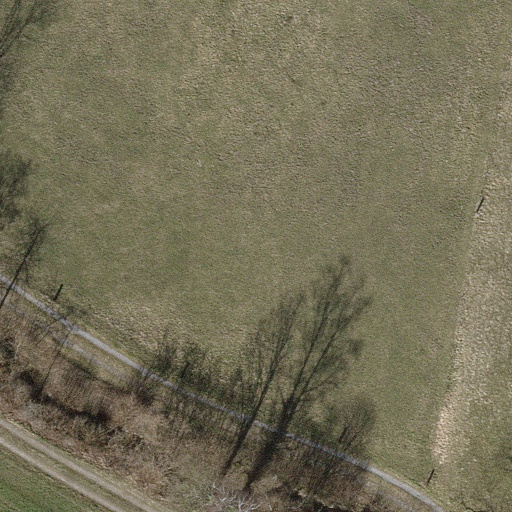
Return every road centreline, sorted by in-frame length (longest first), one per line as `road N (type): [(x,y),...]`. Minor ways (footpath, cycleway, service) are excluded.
road 1 (track): [(0,295),(90,364),(342,470),(415,511)]
road 2 (track): [(112,511),(0,445)]
